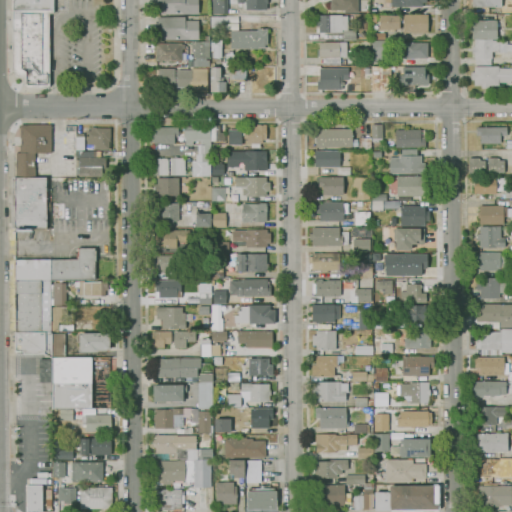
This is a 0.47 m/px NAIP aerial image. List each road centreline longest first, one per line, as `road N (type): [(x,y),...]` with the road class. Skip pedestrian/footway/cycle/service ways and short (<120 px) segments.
road 1 (residential): [(128,0),(133,511)]
road 2 (residential): [(450,0),(454,511)]
road 3 (residential): [(290,0),(291,511)]
road 4 (residential): [(511,106),(0,106)]
